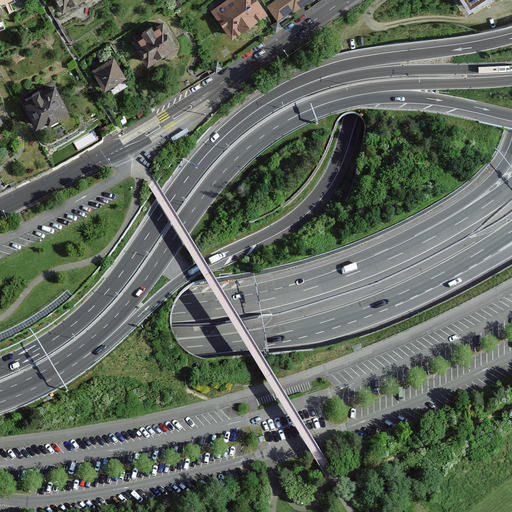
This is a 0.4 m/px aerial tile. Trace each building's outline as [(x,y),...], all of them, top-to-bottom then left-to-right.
[(58,0),(65,12),(86,0),(58,0)] [(257,0),(227,0),(211,12),(231,41),(268,16),(257,0)] [(275,0),(268,5),(280,21),(312,0),(275,0)] [(146,33),(136,40),(152,65),(181,46),(165,22),(156,27),(153,22),(144,29),(146,33)] [(117,55),(94,70),(107,90),(130,75),(117,55)] [(34,98),(23,104),(37,129),(71,110),(57,85),(46,92),(43,86),(31,92),(34,98)]
